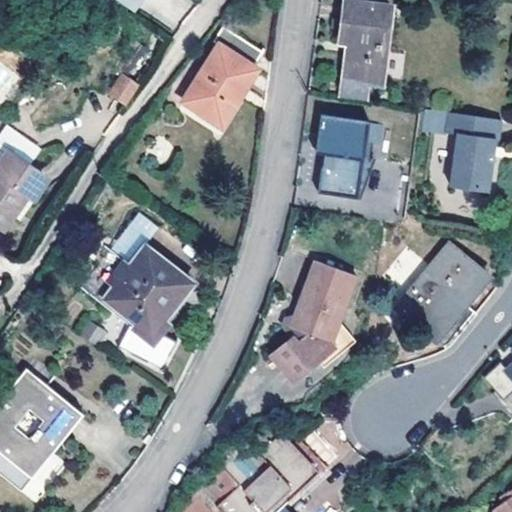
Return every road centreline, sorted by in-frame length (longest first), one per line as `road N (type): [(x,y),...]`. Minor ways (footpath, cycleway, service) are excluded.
road 1 (residential): [(299,0),(264,227),(240,311),(169,447),(124,511)]
road 2 (residential): [(511,299),(456,365),(384,417)]
